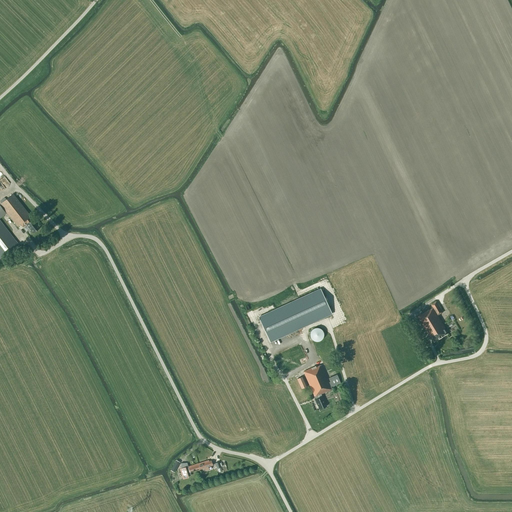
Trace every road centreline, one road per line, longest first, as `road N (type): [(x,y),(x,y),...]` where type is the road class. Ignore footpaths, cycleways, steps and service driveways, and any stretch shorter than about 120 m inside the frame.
road 1 (unclassified): [(266,466),(197,434),(102,245),(62,233),(0,166)]
road 2 (track): [(326,322),(338,314),(325,282),(299,294),(212,120),(188,48),(150,0)]
road 3 (unclassified): [(266,466),(430,366),(479,353),(484,328),(463,281),(511,251)]
road 4 (unclassified): [(0,98),(96,0)]
